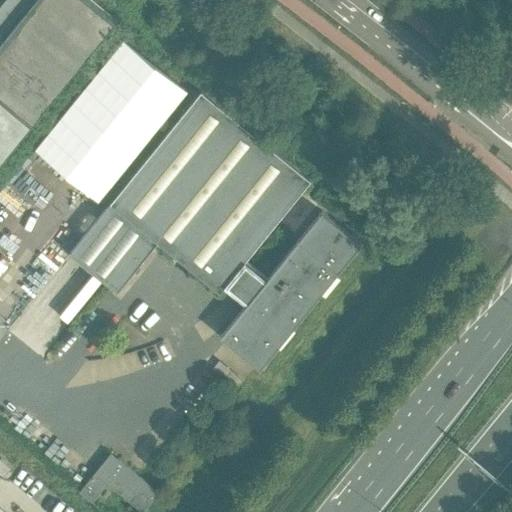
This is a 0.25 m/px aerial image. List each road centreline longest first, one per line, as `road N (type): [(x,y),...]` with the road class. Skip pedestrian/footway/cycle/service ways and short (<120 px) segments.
road 1 (primary): [(511,309),(354,511)]
road 2 (tertiary): [(511,145),(327,0)]
